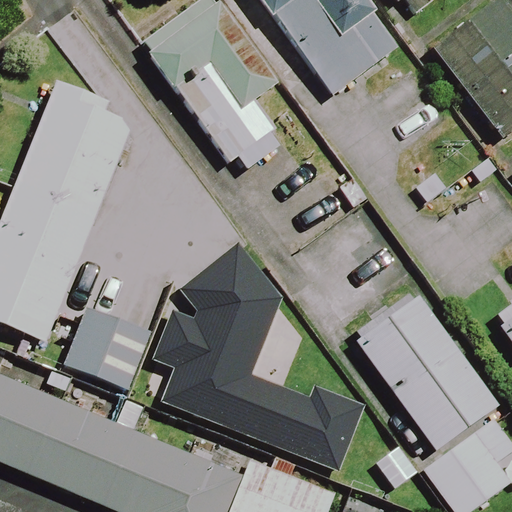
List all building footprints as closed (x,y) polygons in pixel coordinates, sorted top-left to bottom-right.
[(251,0),(326,104),(398,52),(374,19),(360,0),(251,0)] [(406,0),(383,0),(392,11),(406,0)] [(235,166),(243,176),(274,151),(266,141),(273,136),(251,108),(273,91),(207,7),(139,61),(171,100),(227,172),(235,166)] [(511,134),(511,30),(498,11),(432,59),(496,147),(511,134)] [(52,89),(47,102),(0,219),(0,334),(40,351),(127,133),(98,122),(103,109),(52,89)] [(441,511),(476,511),(505,492),(491,473),(511,458),(484,420),(492,414),(411,301),(348,346),(429,459),(433,465),(416,476),(441,511)] [(511,310),(493,324),(498,331),(495,333),(511,356),(511,310)] [(98,393),(121,403),(113,423),(135,432),(143,412),(161,419),(187,355),(124,329),(98,393)] [(272,465),(268,475),(245,466),(240,478),(181,453),(179,459),(0,385),(0,473),(93,511),(329,511),(333,503),(285,483),(290,472),(272,465)]
